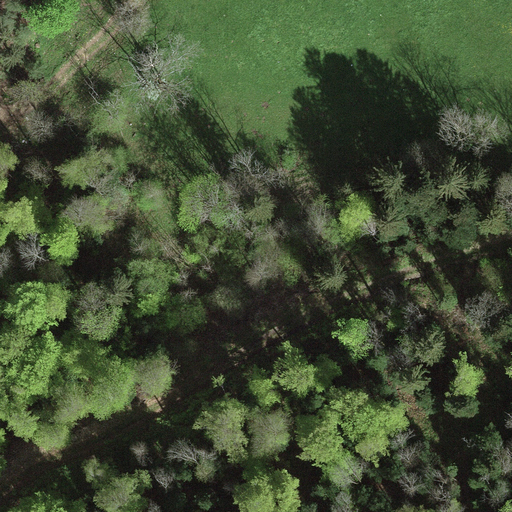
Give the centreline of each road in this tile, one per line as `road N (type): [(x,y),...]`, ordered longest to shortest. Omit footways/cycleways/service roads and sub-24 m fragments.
road 1 (track): [(511,236),(428,260),(44,460),(0,492)]
road 2 (track): [(138,0),(51,95)]
